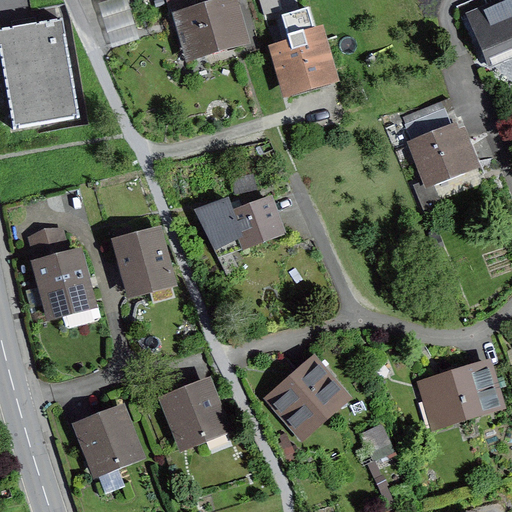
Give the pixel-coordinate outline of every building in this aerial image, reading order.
[(193,0),(169,0),(167,0),(170,11),(195,5),(193,0)] [(237,0),(216,0),(171,14),(186,62),(250,43),(237,0)] [(288,0),(272,5),(280,30),(296,25),(288,0)] [(485,0),(472,0),(457,7),(463,21),(469,18),(490,66),(511,56),(511,0),(510,0),(489,9),(485,0)] [(63,21),(0,31),(0,50),(14,129),(79,118),(63,21)] [(322,34),(268,51),(285,102),(338,85),(322,34)] [(444,112),(407,127),(429,183),(480,163),(471,142),(460,147),(453,130),(452,131),(444,112)] [(253,176),(232,180),(235,194),(256,189),(253,176)] [(282,236),(269,200),(233,213),(229,202),(196,213),(219,255),(243,242),(245,249),(282,236)] [(131,226),(115,231),(132,294),(151,289),(149,283),(169,278),(157,233),(134,239),(131,226)] [(61,230),(30,238),(51,316),(70,311),(69,308),(90,302),(82,274),(89,272),(84,254),(78,256),(78,254),(68,257),(61,230)] [(301,432),(342,396),(314,364),(273,399),(301,432)] [(457,371),(423,382),(437,426),(501,407),(488,365),(458,374),(457,371)] [(207,384),(165,401),(184,446),(225,430),(207,384)] [(121,411),(79,427),(97,473),(139,456),(121,411)] [(379,426),(364,433),(373,452),(388,444),(379,426)]
